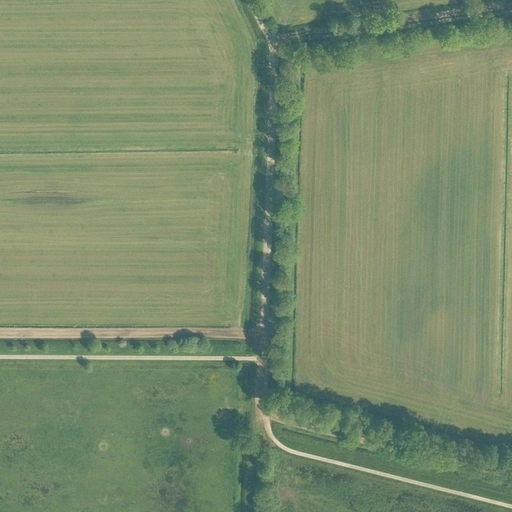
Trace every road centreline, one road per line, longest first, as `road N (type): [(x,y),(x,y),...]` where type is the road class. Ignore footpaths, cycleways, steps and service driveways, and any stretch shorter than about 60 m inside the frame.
road 1 (track): [(260,333),(257,404),(266,412),(511,473)]
road 2 (track): [(270,41),(260,333)]
road 3 (track): [(0,332),(260,333)]
road 4 (track): [(511,4),(270,41)]
